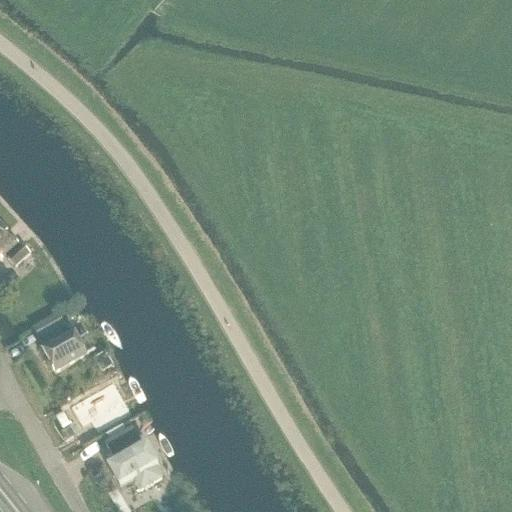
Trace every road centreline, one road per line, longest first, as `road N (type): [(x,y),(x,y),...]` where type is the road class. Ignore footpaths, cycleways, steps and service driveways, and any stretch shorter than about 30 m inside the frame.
road 1 (unclassified): [(342,511),(140,182),(101,134),(0,43)]
road 2 (unclassified): [(81,511),(8,388)]
